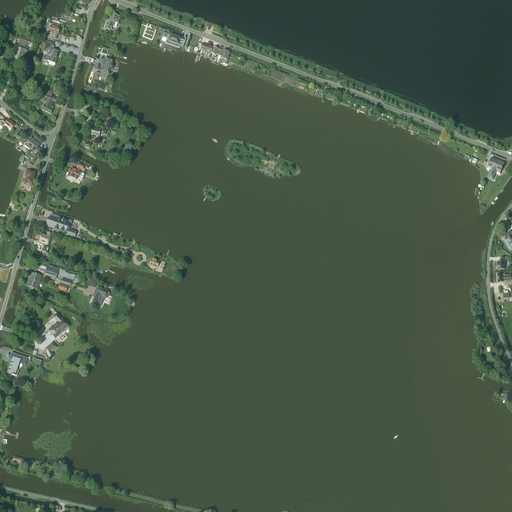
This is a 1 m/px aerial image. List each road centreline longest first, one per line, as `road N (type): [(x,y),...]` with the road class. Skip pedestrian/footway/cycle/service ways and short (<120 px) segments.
road 1 (tertiary): [(114,0),(511,156)]
road 2 (unclassified): [(0,321),(51,142)]
road 3 (residential): [(511,204),(488,257),(489,300),(511,363)]
road 4 (tertiary): [(51,142),(93,0)]
